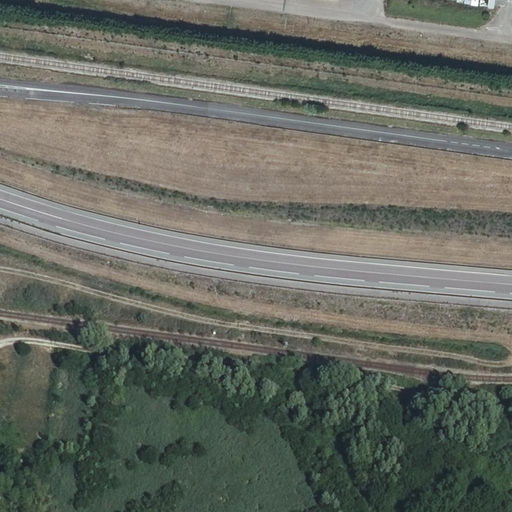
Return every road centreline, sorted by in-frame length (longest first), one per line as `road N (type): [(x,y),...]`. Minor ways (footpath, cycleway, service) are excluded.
road 1 (track): [(511,361),(218,322),(0,269)]
road 2 (tertiary): [(0,199),(219,254),(511,284)]
road 3 (track): [(511,405),(45,343),(0,347)]
